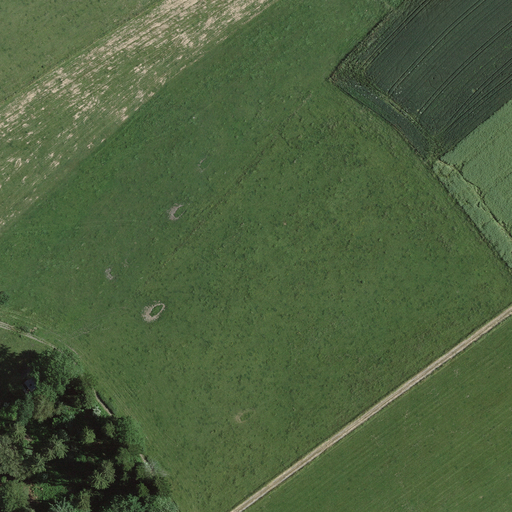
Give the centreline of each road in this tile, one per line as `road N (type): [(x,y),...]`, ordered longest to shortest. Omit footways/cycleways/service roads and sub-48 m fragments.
road 1 (track): [(238,511),(511,313)]
road 2 (track): [(178,511),(86,378),(0,428)]
